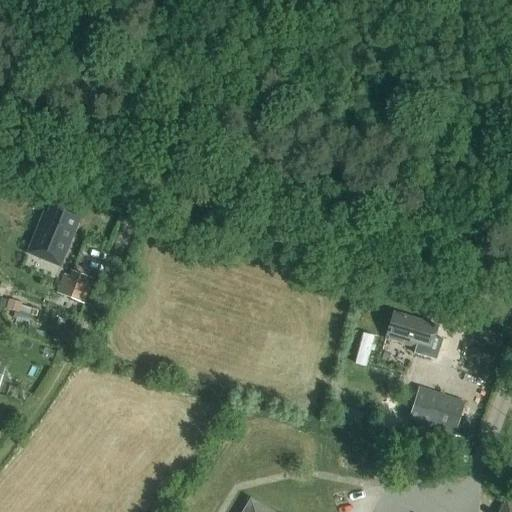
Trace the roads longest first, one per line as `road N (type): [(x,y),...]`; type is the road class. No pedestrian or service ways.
road 1 (unclassified): [(0,142),(511,301)]
road 2 (track): [(31,416),(70,359),(142,187)]
road 3 (track): [(209,0),(144,155),(142,187)]
